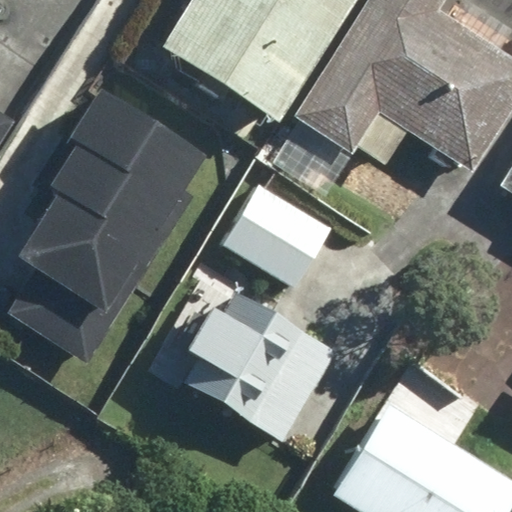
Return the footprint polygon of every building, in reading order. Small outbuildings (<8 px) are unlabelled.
[(179,0),(143,58),(263,134),(347,0),(179,0)] [(511,73),(425,17),(436,0),(361,0),(283,121),(341,158),(345,151),(377,171),(400,135),(463,176),(511,101),(511,73)] [(0,269),(85,323),(123,264),(138,274),(159,241),(144,231),(190,157),(86,92),(23,193),(39,203),(0,265),(0,269)] [(511,153),(489,191),(511,205),(511,153)] [(323,227),(251,184),(210,252),(282,296),(323,227)] [(337,423),(303,404),(328,361),(204,289),(164,359),(182,369),(169,392),(275,452),(279,445),(313,465),(337,423)] [(511,421),(511,394),(500,413),(511,421)] [(511,492),(381,408),(341,470),(326,461),(293,511),(503,511),(511,499),(511,492)]
